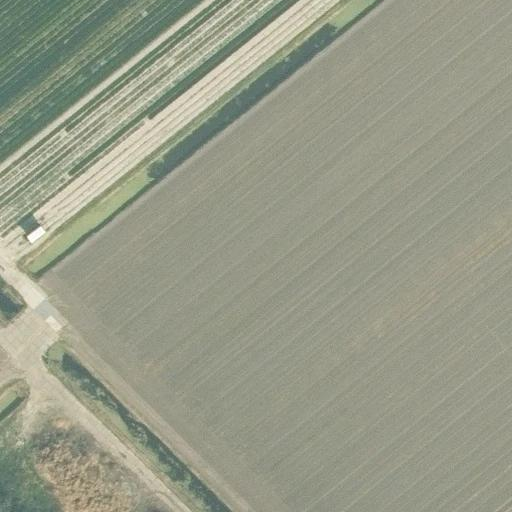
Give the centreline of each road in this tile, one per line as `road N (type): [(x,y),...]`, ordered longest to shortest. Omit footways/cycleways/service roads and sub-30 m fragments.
road 1 (track): [(0,387),(25,365),(175,511)]
road 2 (track): [(0,270),(60,332),(25,365)]
